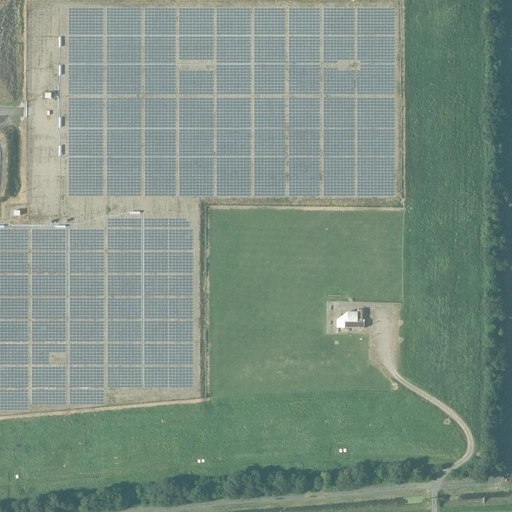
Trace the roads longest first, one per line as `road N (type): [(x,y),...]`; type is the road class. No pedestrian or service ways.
road 1 (track): [(140,511),(479,483),(504,474),(508,0)]
road 2 (track): [(389,315),(391,369),(458,420),(470,440),(465,457),(435,484),(433,511)]
